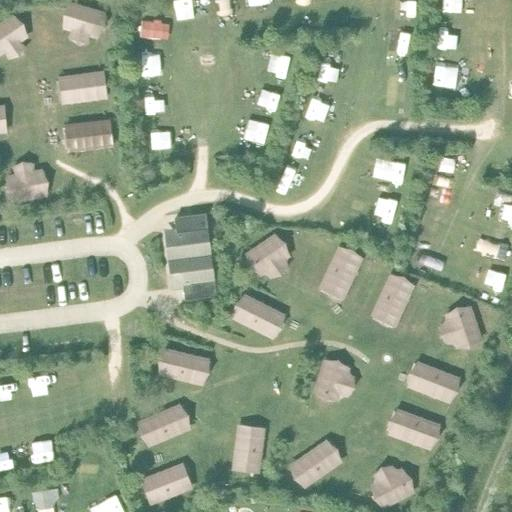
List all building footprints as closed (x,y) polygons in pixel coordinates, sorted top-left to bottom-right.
[(379,0),(351,0),(356,25),(383,20),(379,0)] [(511,0),(464,0),(460,19),(484,17),(487,2),(507,6),(508,14),(511,13),(511,0)] [(169,2),(160,50),(187,55),(191,35),(193,35),(195,24),(193,24),(196,7),(169,2)] [(247,10),(233,9),(233,39),(247,39),(247,46),(270,46),(270,44),(275,44),(275,46),(297,46),(297,39),(312,39),(312,9),(297,9),(297,2),(275,2),(275,5),(270,5),(270,2),(247,2),(247,10)] [(69,26),(40,33),(52,82),(81,75),(69,26)] [(489,55),(462,63),(475,110),(502,103),(489,55)] [(359,98),(333,107),(349,153),(375,144),(368,125),(370,124),(366,113),(364,114),(359,98)] [(293,132),(264,140),(277,189),(306,181),(293,132)] [(41,142),(19,158),(49,198),(71,181),(41,142)] [(444,150),(441,180),(455,181),(454,188),(477,191),(477,188),(482,189),(482,191),(504,193),(505,186),(511,186),(511,157),(508,157),(509,150),(486,147),(486,150),(481,149),(482,147),(459,144),(458,152),(444,150)] [(152,161),(143,201),(167,198),(171,183),(190,187),(191,195),(210,193),(208,173),(152,161)] [(93,231),(75,277),(100,287),(108,268),(110,269),(114,258),(112,257),(119,242),(93,231)] [(443,234),(426,234),(426,262),(475,262),(475,234),(455,234),(455,232),(443,232),(443,234)] [(301,258),(281,278),(316,313),(335,294),(301,258)] [(171,279),(162,319),(186,317),(189,301),(209,306),(210,314),(228,312),(226,292),(171,279)] [(409,311),(395,311),(395,341),(409,341),(409,348),(432,348),(432,346),(437,346),(437,348),(460,348),(460,341),(474,341),(474,311),(460,311),(460,304),(437,304),(437,306),(432,306),(432,304),(409,304),(409,311)] [(0,429),(11,428),(11,426),(15,425),(16,427),(38,424),(37,417),(51,414),(47,385),(32,387),(31,380),(9,384),(9,386),(4,387),(4,385),(0,385),(0,429)] [(380,387),(371,427),(395,424),(398,409),(418,413),(419,421),(438,419),(435,399),(380,387)] [(241,389),(229,437),(256,443),(268,396),(241,389)] [(310,389),(302,437),(330,442),(333,421),(335,421),(337,410),(335,410),(337,393),(310,389)] [(182,401),(152,401),(152,451),(182,451),(182,401)]
